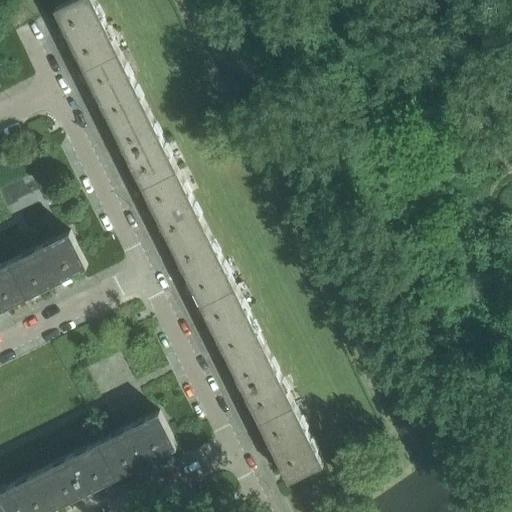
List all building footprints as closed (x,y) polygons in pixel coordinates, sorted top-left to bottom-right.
[(120,49),(109,25),(96,0),(71,0),(56,7),(86,66),(120,49)] [(150,108),(138,84),(120,49),(86,66),(115,125),(150,108)] [(179,167),(167,142),(150,108),(115,125),(144,184),(179,167)] [(208,226),(196,201),(179,167),(144,184),(173,243),(208,226)] [(237,285),(225,260),(208,226),(173,243),(202,302),(237,285)] [(88,265),(78,244),(71,230),(11,259),(28,294),(88,265)] [(0,308),(28,294),(11,259),(0,264),(0,308)] [(266,343),(254,319),(237,285),(202,302),(231,361),(266,343)] [(296,402),(283,377),(266,343),(231,361),(261,420),(296,402)] [(325,461),(312,436),(296,402),(261,420),(290,479),(325,461)] [(118,474),(178,445),(160,410),(100,440),(118,474)] [(118,474),(100,440),(42,468),(59,503),(118,474)] [(0,511),(41,511),(59,503),(42,468),(0,489),(0,511)]
